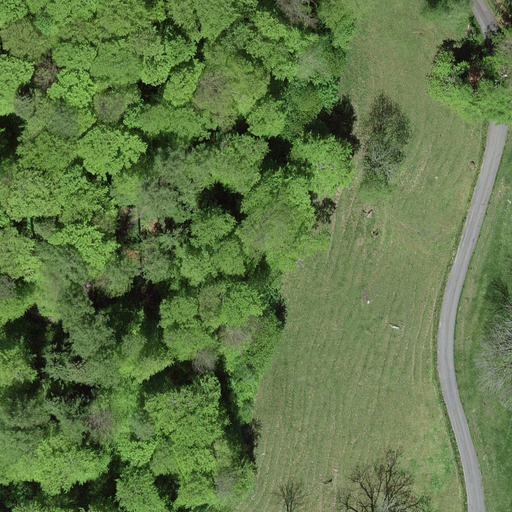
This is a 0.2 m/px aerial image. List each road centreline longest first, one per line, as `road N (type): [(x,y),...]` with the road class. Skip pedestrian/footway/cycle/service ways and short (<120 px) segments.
road 1 (unclassified): [(476,511),(445,369),(445,329),(497,138),(502,84),(474,0)]
road 2 (track): [(0,286),(36,299),(79,288),(246,75),(252,0)]
